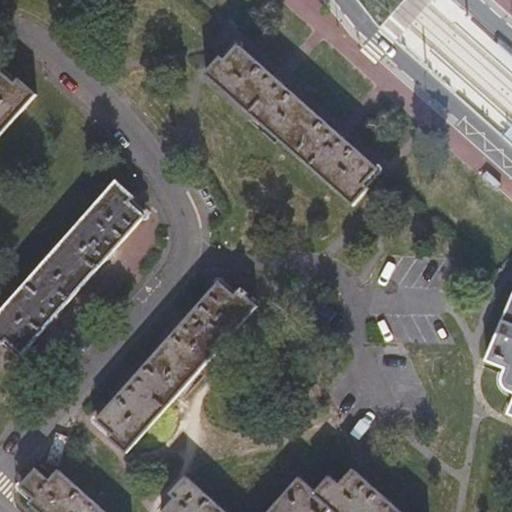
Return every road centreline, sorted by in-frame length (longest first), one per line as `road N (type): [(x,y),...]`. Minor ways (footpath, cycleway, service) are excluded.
road 1 (residential): [(0,469),(179,260),(176,191),(151,147),(45,39),(0,21)]
road 2 (primary): [(346,0),(379,41),(511,161)]
